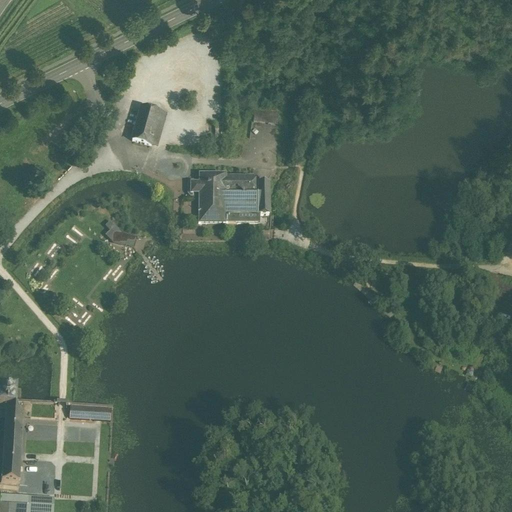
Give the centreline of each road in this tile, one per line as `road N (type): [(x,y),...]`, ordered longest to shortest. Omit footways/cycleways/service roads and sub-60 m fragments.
road 1 (secondary): [(208,0),(0,103)]
road 2 (track): [(501,271),(361,260),(294,237)]
road 3 (track): [(301,169),(326,86),(373,0)]
road 4 (track): [(126,151),(72,176),(0,250)]
